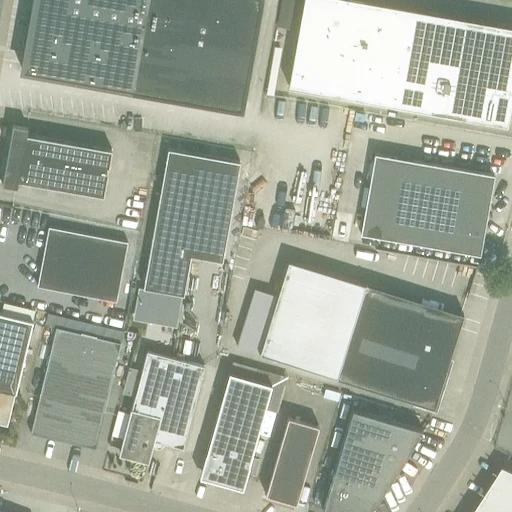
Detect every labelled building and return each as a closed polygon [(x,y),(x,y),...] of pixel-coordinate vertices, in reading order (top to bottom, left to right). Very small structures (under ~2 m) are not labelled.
[(260,0),(34,0),(22,69),(241,108),(260,0)] [(511,94),(511,26),(363,0),(303,0),(288,86),(507,125),(511,94)] [(26,134),(27,127),(12,124),(2,184),(17,186),(18,180),(103,195),(112,149),(26,134)] [(222,261),(240,161),(168,148),(143,287),(184,294),(191,255),(222,261)] [(494,174),(374,153),(360,233),(480,254),(494,174)] [(116,301),(128,241),(49,226),(37,286),(116,301)] [(277,295),(259,353),(336,377),(434,407),(463,313),(461,313),(457,328),(363,299),(367,284),(365,283),(365,284),(288,260),(277,295)] [(0,421),(7,424),(14,392),(16,393),(33,321),(0,313),(0,421)] [(31,432),(95,447),(121,342),(56,327),(31,432)] [(182,447),(205,365),(147,350),(119,454),(148,462),(152,446),(155,446),(159,444),(160,441),(182,447)] [(272,384),(229,372),(202,467),(204,468),(202,474),(241,485),(243,479),(245,479),(272,384)] [(422,430),(422,429),(352,409),(323,509),(331,511),(367,511),(371,510),(422,430)] [(296,503),(319,425),(288,416),(265,494),(296,503)] [(511,511),(511,473),(502,468),(473,511),(511,511)]
